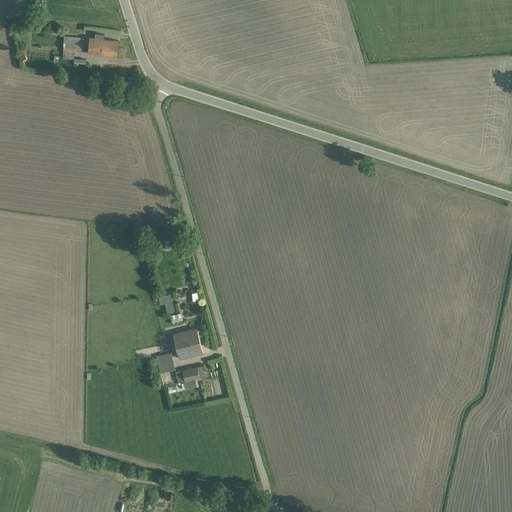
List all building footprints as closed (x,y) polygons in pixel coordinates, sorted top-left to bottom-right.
[(89,53),(116,57),(120,34),(92,30),(89,53)] [(85,37),(66,35),(64,56),(74,57),(75,50),(84,51),(85,37)] [(170,297),(172,306),(177,304),(179,313),(187,311),(182,293),(170,297)] [(182,314),(182,324),(194,323),(194,314),(182,314)] [(178,356),(202,350),(196,326),(172,331),(178,356)] [(158,349),(147,351),(148,361),(159,360),(158,349)] [(187,371),(189,382),(176,384),(177,395),(192,392),(191,391),(208,387),(207,378),(213,377),(211,370),(195,373),(194,370),(187,371)]
